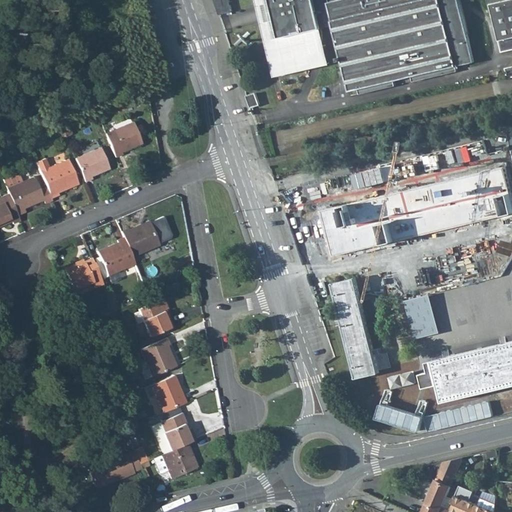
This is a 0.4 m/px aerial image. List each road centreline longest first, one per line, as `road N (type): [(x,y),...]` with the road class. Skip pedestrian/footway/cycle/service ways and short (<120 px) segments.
road 1 (residential): [(20,262),(40,239),(189,174)]
road 2 (residential): [(183,0),(234,155)]
road 3 (residential): [(234,155),(280,295)]
road 4 (residential): [(189,174),(212,313)]
